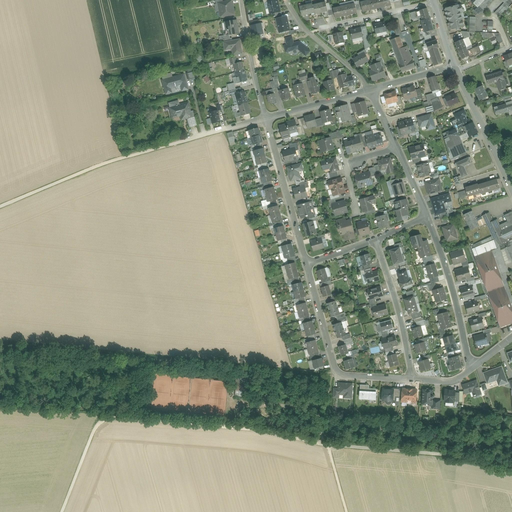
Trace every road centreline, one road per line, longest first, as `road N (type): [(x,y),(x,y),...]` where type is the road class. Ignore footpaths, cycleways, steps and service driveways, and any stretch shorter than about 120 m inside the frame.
road 1 (track): [(335,374),(0,341)]
road 2 (track): [(325,443),(107,416),(98,420),(62,511)]
road 3 (track): [(225,126),(123,155),(0,208)]
road 4 (residential): [(309,265),(335,373),(412,379)]
road 5 (unclassified): [(511,464),(325,443)]
road 6 (residential): [(425,216),(471,368)]
road 7 (residential): [(266,119),(309,265)]
road 8 (residential): [(375,239),(412,379)]
road 9 (secondary): [(456,71),(511,188)]
road 10 (residential): [(286,0),(371,90)]
road 11 (residential): [(240,0),(266,119)]
